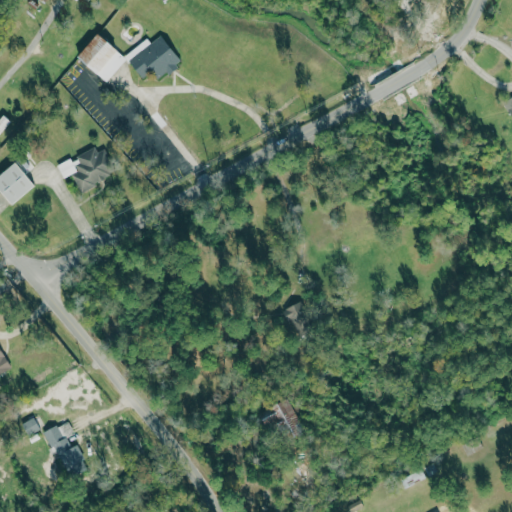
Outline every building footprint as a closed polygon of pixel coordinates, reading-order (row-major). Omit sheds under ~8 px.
[(126,57),(98,32),(77,55),(106,81),(125,60),(144,77),(151,70),(159,77),(165,71),(169,74),(184,58),(159,35),(152,43),(144,37),(126,57)] [(511,95),(502,102),(511,116),(511,95)] [(57,164),(63,178),(72,174),(80,191),(113,176),(100,147),(70,160),(70,159),(57,164)] [(0,174),(0,190),(12,205),(35,185),(15,162),(0,174)] [(259,412),(266,427),(279,421),(288,441),(306,432),(289,398),(259,412)] [(75,445),(71,447),(60,426),(46,433),(68,478),(87,469),(75,445)]
